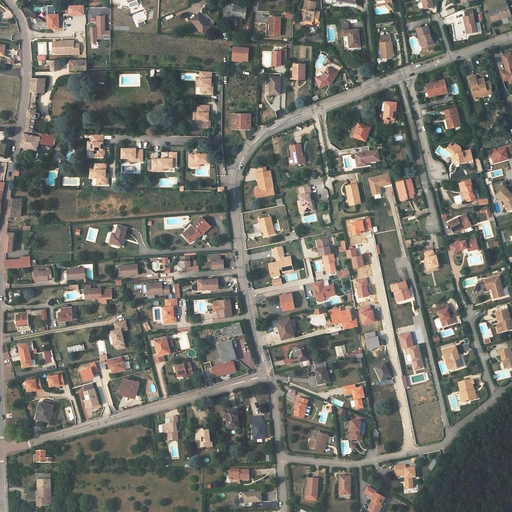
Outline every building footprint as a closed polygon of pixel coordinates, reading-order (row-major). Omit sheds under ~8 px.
[(127,0),(130,9),(139,5),(137,1),(139,0),(127,0)] [(302,13),(301,19),(313,22),(314,18),(319,19),(320,12),(315,11),(317,3),(306,1),(303,13),(302,13)] [(493,23),(511,17),(511,11),(510,4),(497,8),(498,10),(490,12),(493,23)] [(84,6),(70,6),(70,15),(85,15),(84,6)] [(234,7),(233,17),(245,19),(247,8),(234,7)] [(466,24),(467,34),(477,32),(482,31),(480,23),(476,23),(474,11),(466,12),(466,16),(465,16),(466,24)] [(200,13),(192,20),(204,33),(212,26),(200,13)] [(60,14),(49,14),(49,20),(48,20),(48,29),(60,28),(60,14)] [(111,31),(105,32),(105,16),(98,16),(98,29),(98,36),(98,39),(111,39),(111,31)] [(281,18),(272,17),(272,24),(270,24),(270,35),(280,36),(281,18)] [(417,30),(419,37),(422,36),(425,46),(434,44),(428,26),(417,30)] [(360,46),(359,30),(349,30),(343,31),(343,36),(349,36),(349,41),(350,41),(351,47),(360,46)] [(382,59),(393,58),(391,35),(380,36),(382,59)] [(62,41),(62,42),(53,42),(53,47),(54,47),(55,48),(55,51),(61,51),(61,53),(73,53),(73,55),(79,55),(79,44),(74,44),(74,41),(62,41)] [(248,49),(235,48),(234,61),(243,62),(243,60),(247,60),(248,49)] [(281,66),(281,65),(286,65),(287,50),(281,50),(281,51),(274,51),(274,65),(281,66)] [(511,51),(501,55),(507,71),(501,73),(504,82),(508,81),(510,86),(511,84),(511,51)] [(61,70),(61,60),(51,61),(52,70),(61,70)] [(87,60),(70,61),(70,70),(87,69),(87,60)] [(305,80),(305,64),(294,64),(294,80),(305,80)] [(316,78),(320,88),(330,84),(330,83),(333,81),(338,73),(328,67),(324,75),(316,78)] [(211,72),(200,72),(200,79),(195,78),(195,83),(200,83),(200,87),(202,87),(202,94),(212,94),(213,86),(211,86),(211,83),(211,72)] [(270,94),(281,95),(281,77),(271,77),(270,94)] [(475,98),(492,94),(491,88),(492,88),(490,81),(485,83),(484,78),(477,80),(476,77),(470,78),(473,89),(472,89),(475,98)] [(28,118),(25,133),(30,135),(31,132),(35,132),(35,131),(34,131),(36,118),(38,118),(40,117),(40,114),(39,113),(36,113),(37,109),(36,109),(36,105),(35,105),(37,96),(38,96),(38,92),(45,93),(46,79),(32,78),(31,93),(29,109),(28,118)] [(426,84),(430,97),(448,93),(445,80),(426,84)] [(397,103),(384,101),(382,111),(385,111),(384,118),(395,120),(397,103)] [(209,106),(197,106),(197,113),(193,113),(193,117),(197,117),(197,121),(199,121),(199,128),(210,128),(210,121),(209,121),(209,117),(209,106)] [(445,111),(447,119),(449,119),(451,128),(461,125),(457,108),(445,111)] [(250,129),(251,115),(234,115),(233,128),(238,128),(238,127),(246,128),(250,129)] [(359,123),(354,137),(366,141),(371,127),(359,123)] [(41,137),(38,137),(30,135),(25,133),(24,133),(21,147),(38,151),(39,143),(53,146),(53,145),(55,146),(56,140),(58,140),(59,134),(42,134),(41,137)] [(103,135),(91,135),(91,142),(87,142),(87,146),(91,146),(91,150),(94,150),(93,157),(104,157),(105,150),(103,150),(103,146),(103,135)] [(460,147),(455,143),(453,147),(449,144),(447,149),(452,153),(455,165),(473,161),(470,149),(462,152),(460,147)] [(511,143),(498,148),(499,150),(496,151),(491,152),(493,161),(499,159),(499,161),(509,159),(508,155),(511,153),(511,143)] [(301,144),(290,146),(292,158),(293,158),(294,158),(295,164),(304,162),(303,155),(302,155),(301,153),(303,153),(301,144)] [(360,153),(355,154),(357,167),(366,165),(366,163),(379,161),(378,150),(369,152),(369,146),(361,147),(361,153),(360,153)] [(136,149),(122,148),(122,158),(131,159),(136,159),(136,162),(142,162),(142,150),(136,150),(136,149)] [(209,164),(210,154),(196,154),(196,155),(189,155),(190,166),(196,167),(196,164),(200,164),(209,164)] [(173,167),(173,159),(169,159),(159,159),(159,160),(152,160),(152,171),(159,171),(159,168),(164,168),(173,168),(173,167)] [(106,163),(94,163),(94,170),(90,170),(90,175),(94,175),(94,178),(96,178),(96,186),(107,186),(107,178),(105,178),(106,174),(106,163)] [(262,190),(260,191),(258,191),(259,197),(274,194),(271,177),(272,177),(270,171),(267,172),(266,166),(259,168),(260,173),(257,174),(258,179),(260,179),(262,190)] [(391,184),(389,174),(369,179),(373,195),(381,193),(380,187),(391,184)] [(413,194),(409,179),(396,182),(400,201),(413,198),(413,194)] [(475,196),(471,180),(459,183),(461,191),(463,191),(465,190),(467,198),(475,196)] [(346,186),(348,195),(350,195),(352,205),(361,203),(356,181),(352,182),(353,185),(346,186)] [(309,186),(299,188),(304,211),(312,210),(310,200),(311,200),(310,194),(309,186)] [(511,193),(505,187),(498,195),(505,201),(507,200),(508,207),(509,208),(511,209),(511,193)] [(488,198),(479,200),(480,206),(489,204),(488,198)] [(10,199),(9,216),(12,216),(21,216),(23,199),(10,199)] [(463,229),(471,225),(466,214),(449,222),(454,232),(463,228),(463,229)] [(211,227),(202,217),(183,234),(191,242),(198,236),(199,237),(211,227)] [(273,230),(274,229),(271,217),(260,219),(262,232),(264,232),(265,236),(274,234),(273,230)] [(351,223),(354,234),(361,233),(361,230),(363,230),(372,228),(370,219),(351,223)] [(116,234),(113,232),(110,242),(122,246),(127,228),(119,225),(116,234)] [(7,233),(5,251),(13,252),(15,234),(7,233)] [(328,238),(319,240),(320,248),(318,248),(320,256),(323,256),(331,254),(328,238)] [(477,248),(475,239),(461,242),(459,242),(458,241),(450,246),(455,254),(462,250),(462,249),(467,248),(468,251),(473,250),(473,249),(477,248)] [(293,267),(290,257),(280,259),(280,256),(284,255),(282,247),(273,249),(275,257),(276,257),(277,262),(272,263),(273,267),(270,268),(272,277),(280,275),(278,269),(282,268),(283,272),(295,270),(294,267),(293,267)] [(346,251),(348,258),(353,257),(355,268),(364,266),(362,255),(357,256),(356,249),(346,251)] [(426,258),(423,258),(425,271),(438,268),(437,266),(438,265),(436,255),(435,256),(434,251),(425,253),(426,258)] [(211,255),(211,262),(212,262),(213,269),(224,268),(224,260),(221,260),(220,254),(211,255)] [(333,254),(331,254),(323,256),(323,260),(324,259),(327,273),(337,271),(333,254)] [(187,267),(191,266),(194,266),(194,260),(190,261),(190,255),(180,256),(181,262),(181,267),(178,267),(178,271),(187,271),(187,267)] [(22,267),(31,266),(30,257),(21,257),(21,259),(22,267)] [(21,259),(13,260),(14,267),(22,267),(21,259)] [(14,267),(13,260),(5,260),(5,268),(14,267)] [(137,264),(120,265),(121,274),(129,273),(129,275),(138,274),(137,264)] [(67,269),(68,279),(86,278),(85,268),(67,269)] [(51,270),(34,272),(35,280),(43,280),(43,281),(48,280),(48,278),(52,278),(51,270)] [(366,277),(356,280),(360,298),(369,296),(369,292),(367,286),(368,286),(366,277)] [(499,277),(485,280),(488,290),(492,289),(494,288),(496,298),(504,296),(499,277)] [(198,289),(203,289),(210,289),(210,290),(219,289),(218,279),(198,280),(198,289)] [(320,301),(323,301),(325,299),(325,297),(335,295),(333,285),(324,287),(323,280),(313,282),(317,300),(320,301)] [(396,290),(399,300),(410,297),(406,281),(391,285),(393,291),(394,291),(396,290)] [(162,283),(147,284),(148,293),(155,293),(155,294),(170,293),(169,286),(162,286),(162,283)] [(101,288),(86,289),(86,294),(87,294),(88,299),(100,298),(100,305),(107,304),(107,299),(113,298),(112,289),(102,290),(101,288)] [(295,308),(292,294),(281,295),(283,305),(284,310),(295,308)] [(177,322),(176,307),(178,307),(177,298),(176,298),(174,299),(166,299),(167,307),(164,308),(165,323),(177,322)] [(230,299),(218,301),(219,310),(218,310),(219,317),(233,315),(230,299)] [(450,313),(449,308),(447,304),(435,308),(436,312),(438,312),(443,326),(452,323),(448,313),(450,313)] [(59,313),(60,321),(73,320),(73,314),(72,307),(62,308),(62,312),(59,313)] [(47,319),(46,309),(31,311),(31,310),(28,310),(28,314),(31,314),(31,315),(43,314),(43,319),(47,319)] [(335,324),(342,322),(344,329),(358,326),(356,318),(352,319),(350,309),(332,313),(335,324)] [(508,309),(496,312),(499,322),(501,321),(502,324),(501,324),(503,332),(510,330),(509,325),(511,323),(511,322),(511,319),(510,319),(508,309)] [(372,310),(362,312),(364,323),(374,321),(373,315),(372,310)] [(28,325),(28,314),(17,315),(17,326),(18,326),(19,331),(31,330),(30,324),(28,325)] [(278,322),(280,328),(283,327),(286,338),(295,335),(290,319),(278,322)] [(128,330),(126,321),(118,323),(119,330),(116,331),(112,331),(115,345),(117,344),(118,349),(125,348),(122,331),(128,330)] [(235,336),(242,334),(240,324),(233,326),(235,336)] [(368,348),(380,346),(379,340),(378,336),(376,337),(375,332),(365,334),(368,348)] [(414,346),(410,332),(399,335),(402,349),(405,348),(407,355),(411,353),(413,361),(415,370),(422,368),(420,359),(421,359),(417,345),(414,346)] [(168,341),(167,337),(155,340),(157,349),(159,349),(160,355),(154,357),(156,363),(165,361),(163,354),(171,352),(169,346),(168,341)] [(20,345),(22,356),(31,354),(30,350),(34,349),(33,342),(20,345)] [(219,346),(221,355),(223,355),(225,362),(236,359),(231,342),(219,346)] [(309,360),(306,345),(297,347),(300,362),(302,367),(310,366),(308,360),(309,360)] [(455,346),(442,350),(445,359),(449,358),(452,369),(461,366),(459,358),(458,358),(457,356),(458,355),(455,346)] [(510,349),(500,352),(501,356),(502,361),(504,361),(505,364),(503,364),(505,369),(511,367),(511,358),(510,349)] [(47,363),(54,361),(51,351),(48,352),(47,351),(44,351),(47,363)] [(32,365),(32,360),(31,354),(22,356),(24,367),(32,365)] [(109,365),(112,364),(112,367),(113,372),(126,369),(125,362),(125,361),(122,362),(121,357),(107,359),(109,365)] [(93,373),(98,372),(96,362),(90,363),(92,367),(93,373)] [(233,362),(211,368),(214,377),(219,375),(219,376),(235,371),(233,362)] [(319,384),(330,382),(326,368),(325,362),(315,364),(317,370),(316,370),(319,384)] [(176,367),(178,377),(187,375),(187,377),(194,375),(191,363),(176,367)] [(384,363),(375,368),(382,381),(388,378),(387,376),(390,375),(384,363)] [(92,367),(81,370),(84,379),(94,376),(93,373),(92,367)] [(62,374),(49,377),(50,387),(56,385),(60,385),(60,386),(65,385),(62,374)] [(26,381),(28,391),(32,390),(37,389),(38,390),(42,389),(40,378),(26,381)] [(122,392),(135,396),(139,382),(125,379),(122,392)] [(471,380),(458,383),(460,392),(461,392),(463,398),(464,398),(465,402),(475,399),(472,389),(473,389),(472,384),(471,380)] [(358,389),(356,384),(343,387),(345,395),(353,393),(355,402),(356,407),(357,409),(363,408),(361,398),(365,397),(362,388),(358,389)] [(90,408),(100,405),(95,388),(85,391),(90,408)] [(308,401),(297,398),(296,404),(297,404),(295,413),(305,415),(305,414),(307,406),(308,401)] [(43,403),(41,402),(37,417),(46,419),(45,420),(50,421),(54,406),(51,405),(43,403)] [(237,410),(223,411),(224,417),(227,417),(228,429),(239,428),(237,410)] [(171,425),(163,426),(163,433),(168,433),(169,441),(178,440),(177,424),(178,424),(177,417),(170,418),(171,425)] [(252,424),(254,439),(266,438),(264,423),(262,423),(262,417),(253,417),(254,424),(252,424)] [(361,423),(351,421),(350,433),(351,435),(354,435),(353,440),(362,441),(362,436),(359,436),(360,432),(361,423)] [(204,432),(204,430),(204,427),(203,426),(196,427),(197,437),(198,437),(199,444),(202,444),(202,447),(212,446),(212,442),(210,442),(209,431),(204,432)] [(328,436),(314,432),(313,439),(311,439),(311,448),(318,448),(322,450),(323,446),(321,445),(321,442),(326,443),(328,436)] [(45,451),(37,451),(37,463),(53,462),(52,458),(46,458),(45,451)] [(405,466),(395,466),(396,476),(406,476),(406,478),(405,478),(405,489),(412,489),(411,478),(415,478),(415,468),(405,469),(405,466)] [(240,470),(230,471),(230,480),(240,480),(250,479),(249,470),(240,471),(240,470)] [(52,498),(51,480),(44,480),(44,474),(36,474),(36,481),(38,481),(39,499),(37,499),(37,507),(38,507),(38,509),(41,509),(41,506),(52,505),(52,498)] [(340,476),(339,485),(341,485),(341,494),(350,495),(350,477),(340,476)] [(307,496),(317,497),(318,479),(307,478),(307,488),(308,488),(307,496)] [(373,498),(376,493),(376,492),(368,487),(364,493),(373,498)] [(261,492),(243,494),(243,503),(261,501),(261,492)] [(385,498),(376,493),(373,498),(372,500),(374,501),(370,509),(372,510),(372,511),(379,511),(383,506),(381,505),(385,498)]
